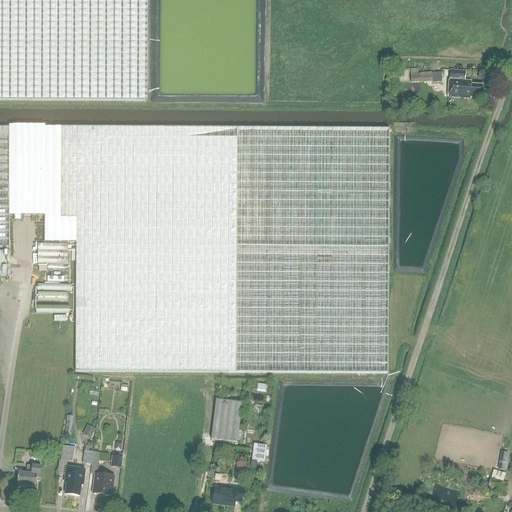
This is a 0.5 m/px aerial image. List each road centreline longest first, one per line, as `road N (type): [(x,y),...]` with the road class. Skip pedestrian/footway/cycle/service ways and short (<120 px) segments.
road 1 (track): [(363,511),(511,65)]
road 2 (unclassified): [(0,455),(22,279)]
